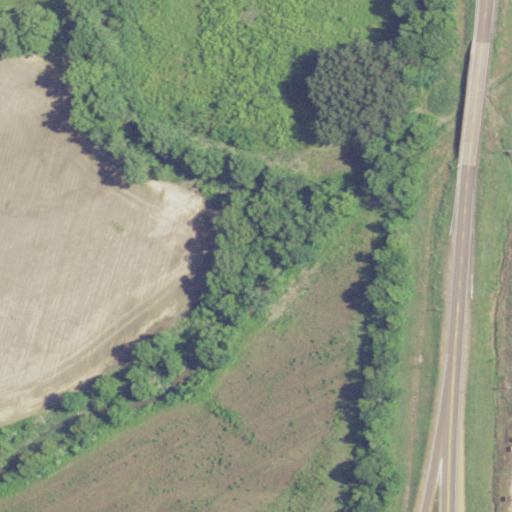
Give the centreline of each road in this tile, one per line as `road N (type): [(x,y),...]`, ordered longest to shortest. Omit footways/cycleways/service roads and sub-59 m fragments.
road 1 (trunk): [(452,385),(471,167)]
road 2 (trunk): [(452,385),(423,511)]
road 3 (trunk): [(450,511),(452,385)]
road 4 (trunk): [(471,167),(483,42)]
